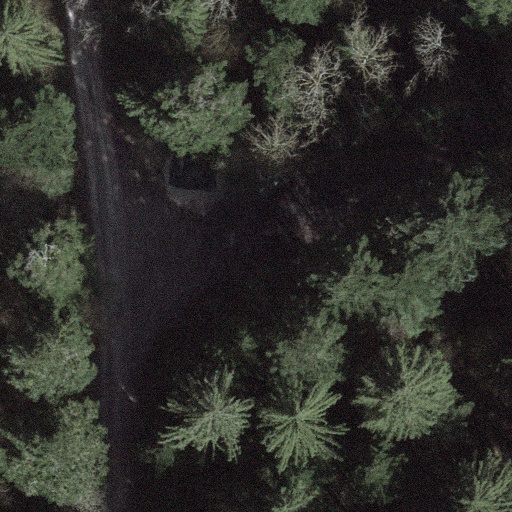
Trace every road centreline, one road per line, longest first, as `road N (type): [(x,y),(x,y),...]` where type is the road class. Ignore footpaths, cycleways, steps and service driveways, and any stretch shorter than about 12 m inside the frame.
road 1 (unclassified): [(69,0),(100,270),(115,511)]
road 2 (track): [(511,95),(471,142),(391,195),(317,223),(100,270)]
